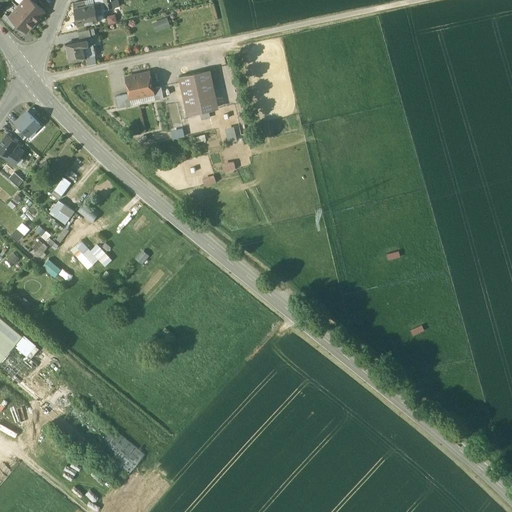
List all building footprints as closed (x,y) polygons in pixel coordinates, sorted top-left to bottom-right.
[(35,3),(32,0),(24,0),(18,7),(36,22),(39,20),(38,19),(45,11),(35,3)] [(85,1),(73,3),(74,9),(86,6),(85,1)] [(118,1),(105,3),(106,10),(119,7),(118,1)] [(74,9),(78,26),(98,21),(95,5),(86,6),(74,9)] [(36,22),(18,7),(9,17),(17,25),(27,32),(33,25),(34,25),(36,22)] [(9,17),(5,14),(2,18),(14,29),(17,25),(9,17)] [(110,25),(118,22),(116,14),(107,17),(110,25)] [(153,25),(157,32),(170,26),(166,19),(153,25)] [(89,29),(78,32),(79,39),(91,36),(89,29)] [(88,39),(66,44),(70,61),(86,57),(84,47),(90,45),(88,39)] [(203,71),(179,76),(187,115),(211,110),(203,71)] [(150,72),(126,77),(130,93),(132,105),(156,100),(153,88),(150,72)] [(162,87),(153,88),(156,100),(164,98),(162,87)] [(130,93),(116,96),(118,108),(132,105),(130,93)] [(28,135),(29,136),(40,126),(28,113),(16,123),(20,127),(28,135)] [(24,139),(28,135),(20,127),(16,131),(24,139)] [(233,127),(226,129),(230,142),(237,141),(233,127)] [(172,132),(174,139),(185,136),(183,129),(172,132)] [(14,139),(7,134),(0,144),(0,150),(1,151),(0,152),(0,154),(15,165),(22,155),(13,150),(18,142),(14,139)] [(224,170),(237,169),(236,161),(223,162),(224,170)] [(15,172),(9,179),(18,188),(24,180),(15,172)] [(215,174),(203,178),(206,186),(218,182),(215,174)] [(53,194),(60,199),(71,184),(64,179),(53,194)] [(74,213),(59,202),(51,214),(65,224),(74,213)] [(69,223),(77,230),(88,216),(80,209),(69,223)] [(36,232),(48,240),(52,234),(40,226),(36,232)] [(62,242),(70,230),(66,227),(58,240),(62,242)] [(42,257),(49,246),(43,242),(36,254),(42,257)] [(82,242),(73,250),(89,269),(98,261),(90,252),(82,242)] [(98,245),(90,252),(98,261),(106,254),(98,245)] [(390,259),(402,257),(400,249),(388,252),(390,259)] [(137,259),(142,264),(149,257),(143,252),(137,259)] [(9,258),(15,263),(20,258),(15,253),(9,258)] [(0,363),(15,345),(22,336),(0,317),(0,363)] [(414,335),(426,330),(423,323),(411,328),(414,335)] [(171,333),(166,328),(161,333),(167,338),(171,333)] [(38,349),(22,336),(15,345),(31,358),(38,349)] [(15,345),(0,363),(0,367),(128,475),(145,454),(31,358),(15,345)]
